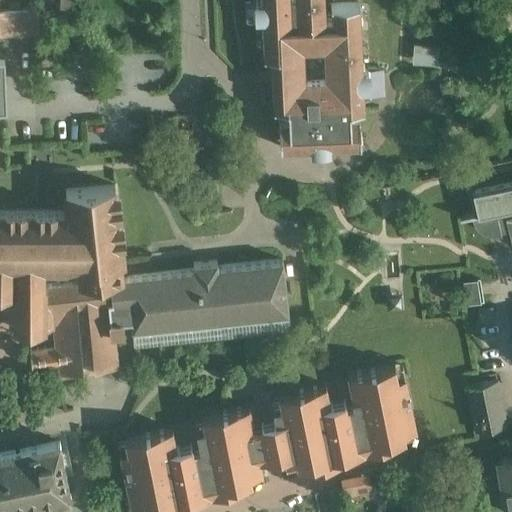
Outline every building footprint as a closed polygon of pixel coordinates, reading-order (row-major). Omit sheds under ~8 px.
[(332,12),(325,13),(324,0),(266,0),(267,21),(263,21),(264,54),(264,56),(272,55),(274,106),(274,108),(283,107),(283,119),(281,119),(281,118),(279,118),(281,147),(282,147),(312,145),(312,143),(314,143),(313,136),(328,135),(328,144),(360,143),(362,143),(360,115),(359,115),(350,115),(350,109),(365,108),(364,96),(368,95),(367,68),(363,69),(359,4),(360,4),(360,2),(331,4),(331,5),(332,5),(332,12)] [(38,7),(0,9),(0,34),(39,32),(38,7)] [(59,36),(39,37),(40,55),(59,54),(59,36)] [(414,62),(439,62),(439,42),(414,41),(414,62)] [(217,170),(217,151),(177,152),(179,171),(217,170)] [(511,182),(473,191),(477,212),(472,213),(473,219),(475,224),(478,227),(481,229),(483,231),(487,233),(492,234),(496,234),(500,234),(501,234),(501,232),(509,230),(511,244),(511,182)] [(0,290),(15,291),(15,327),(45,327),(45,326),(55,325),(70,324),(68,306),(113,301),(112,279),(122,278),(122,276),(120,262),(123,261),(115,185),(66,190),(68,213),(0,212),(0,290)] [(195,269),(128,276),(129,278),(122,278),(112,279),(113,301),(131,299),(132,319),(135,339),(289,323),(282,260),(217,267),(217,261),(194,263),(195,269)] [(477,280),(464,282),(468,305),(481,303),(477,280)] [(389,294),(389,307),(403,306),(402,293),(389,294)] [(113,301),(68,306),(70,324),(55,325),(57,346),(72,345),(74,364),(60,366),(62,377),(76,375),(75,370),(83,370),(83,369),(94,368),(117,366),(114,333),(124,332),(123,320),(132,319),(131,299),(113,301)] [(57,346),(30,349),(32,369),(60,366),(74,364),(72,345),(57,346)] [(395,365),(348,374),(354,400),(355,404),(346,406),(345,400),(330,404),(326,385),(279,394),(282,407),(274,409),(277,421),(262,424),(262,428),(254,430),(260,459),(284,454),(285,461),(297,458),(298,464),(325,458),(327,464),(342,461),(340,455),(379,447),(378,442),(405,436),(404,430),(416,428),(409,394),(404,395),(403,391),(408,390),(405,376),(397,377),(395,365)] [(498,379),(466,386),(476,431),(507,424),(498,379)] [(192,444),(176,447),(172,428),(126,438),(129,450),(121,452),(124,466),(129,465),(130,470),(125,471),(131,504),(144,501),(145,507),(172,502),(173,508),(188,505),(187,498),(225,491),(224,485),(251,479),(250,474),(262,471),(260,459),(254,430),(249,407),(203,416),(205,429),(198,430),(200,444),(201,444),(201,448),(193,450),(192,444)] [(60,441),(0,453),(0,511),(71,499),(60,441)] [(511,511),(511,456),(500,458),(508,511),(511,511)] [(369,473),(341,479),(345,496),(352,495),(353,499),(360,498),(359,493),(372,491),(369,473)]
